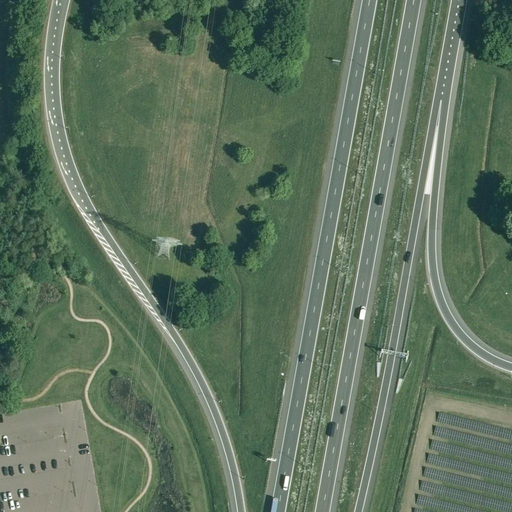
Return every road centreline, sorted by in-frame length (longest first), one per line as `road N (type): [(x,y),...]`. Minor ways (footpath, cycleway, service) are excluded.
road 1 (motorway): [(64,0),(55,88),(66,153),(101,228),(208,396),(240,511)]
road 2 (motorway): [(369,0),(276,511)]
road 3 (motorway): [(322,511),(414,0)]
road 4 (motorway): [(362,511),(438,99)]
road 5 (motorway): [(511,371),(469,350),(434,299),(427,242),(438,99)]
